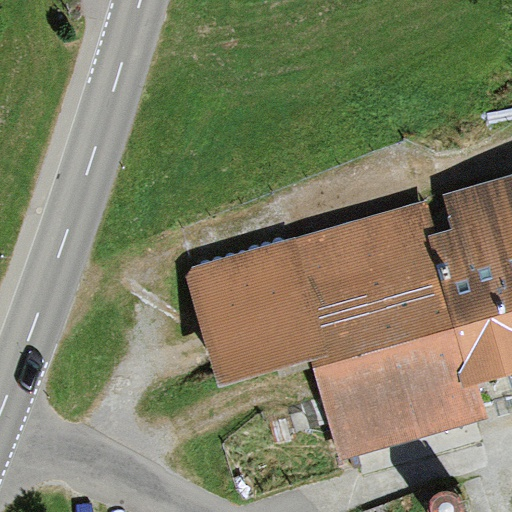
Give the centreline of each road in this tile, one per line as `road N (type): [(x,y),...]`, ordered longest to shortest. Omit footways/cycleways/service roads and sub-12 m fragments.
road 1 (tertiary): [(141,0),(0,417)]
road 2 (track): [(511,436),(305,511)]
